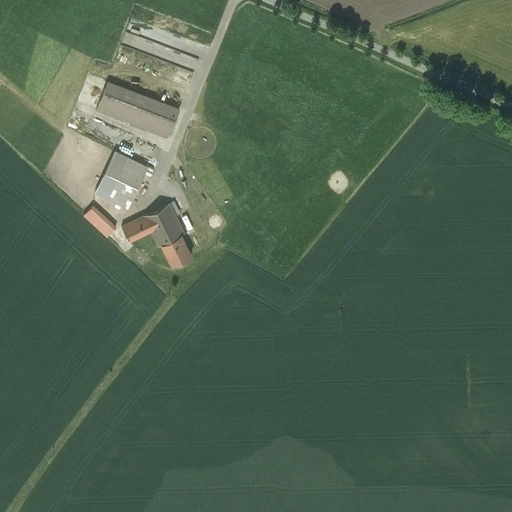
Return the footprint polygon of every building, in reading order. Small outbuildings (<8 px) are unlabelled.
[(144,24),(143,31),(150,33),(152,27),(144,24)] [(124,41),(174,62),(179,49),(129,29),(124,41)] [(178,105),(106,78),(95,106),(167,134),(178,105)] [(291,164),(307,147),(298,140),(283,157),(291,164)] [(146,164),(114,148),(95,188),(127,203),(146,164)] [(169,199),(143,212),(150,227),(158,242),(161,240),(180,231),(183,229),(169,199)] [(115,223),(92,202),(83,211),(106,233),(115,223)] [(143,212),(121,222),(128,238),(150,227),(143,212)] [(180,231),(161,240),(171,261),(190,252),(180,231)]
